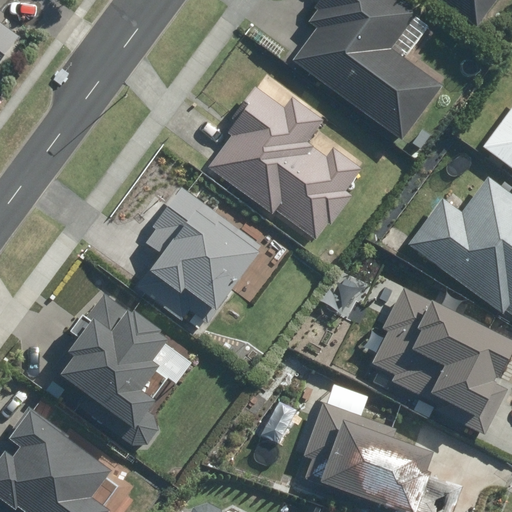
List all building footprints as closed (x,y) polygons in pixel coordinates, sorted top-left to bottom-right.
[(0,0),(0,60),(13,43),(0,34),(0,0)] [(317,26),(289,67),(400,144),(438,88),(389,54),(417,14),(396,0),(319,0),(306,19),(317,26)] [(436,0),(474,27),(493,0),(436,0)] [(238,134),(209,169),(271,219),(275,213),(313,244),(351,196),(345,191),(365,166),(319,129),(327,120),(268,72),(226,124),(238,134)] [(511,105),(480,150),(511,172),(511,105)] [(440,200),(408,247),(511,318),(511,199),(485,181),(462,215),(440,200)] [(162,255),(148,275),(180,298),(184,292),(218,315),(265,249),(178,188),(141,241),(162,255)] [(511,354),(511,346),(405,289),(383,331),(386,333),(369,365),(395,379),(392,385),(473,428),(511,354)] [(74,360),(61,377),(97,405),(87,418),(138,458),(166,424),(149,410),(155,403),(140,392),(159,367),(152,361),(167,341),(107,293),(72,337),(78,342),(68,355),(74,360)] [(322,400),(296,479),(357,501),(353,511),(449,511),(458,489),(425,477),(432,457),(393,442),(398,428),(322,400)] [(2,451),(0,453),(0,511),(1,511),(109,511),(110,511),(92,498),(110,473),(26,411),(6,438),(19,448),(11,458),(2,451)]
